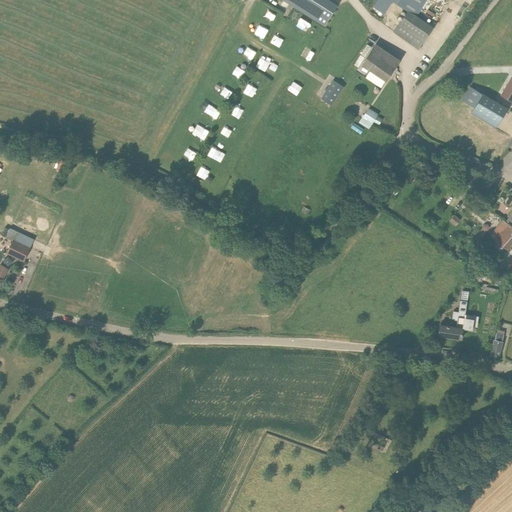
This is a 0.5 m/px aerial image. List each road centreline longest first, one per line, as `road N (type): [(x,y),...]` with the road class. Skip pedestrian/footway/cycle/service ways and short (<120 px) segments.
road 1 (unclassified): [(0,304),(146,335),(437,354),(511,374)]
road 2 (track): [(0,126),(165,177),(250,234),(294,246),(325,234),(408,131)]
road 3 (unclassified): [(511,180),(416,141),(406,126),(410,103),(495,0)]
road 4 (unknown): [(429,82),(331,0)]
road 5 (track): [(418,511),(511,431)]
